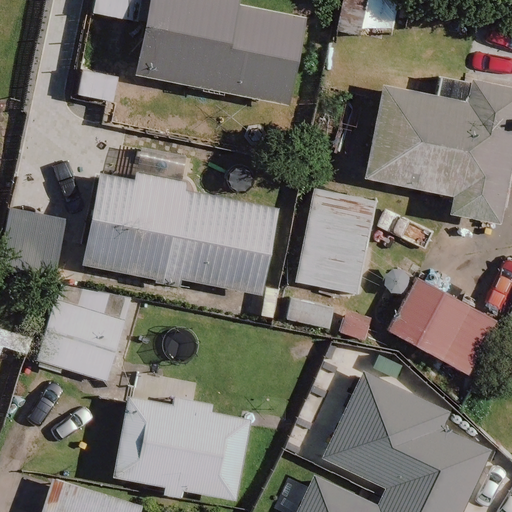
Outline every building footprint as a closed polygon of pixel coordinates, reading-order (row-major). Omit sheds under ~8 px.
[(138,0),(97,0),(94,15),(133,23),(138,0)] [(227,0),(141,0),(127,79),(280,107),(296,21),(227,8),(227,0)] [(462,105),(376,89),(355,202),(490,227),(511,110),(511,94),(466,86),(462,105)] [(49,159),(23,154),(12,214),(37,219),(49,159)] [(253,301),(270,212),(91,177),(74,266),(253,301)] [(367,205),(309,195),(292,286),(350,297),(367,205)] [(467,377),(497,322),(415,278),(385,332),(467,377)] [(63,294),(44,351),(111,373),(129,316),(63,294)] [(457,511),(485,455),(436,431),(444,415),(360,375),(319,460),(383,491),(373,511),(309,480),(293,511),(457,511)] [(119,401),(104,479),(225,503),(241,425),(119,401)] [(133,511),(134,508),(45,481),(35,511),(133,511)]
